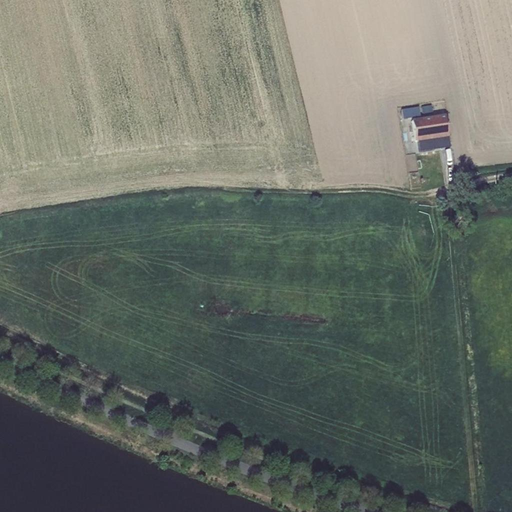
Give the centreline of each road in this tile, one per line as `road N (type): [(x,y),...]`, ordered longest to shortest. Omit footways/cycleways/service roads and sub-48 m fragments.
road 1 (unclassified): [(0,360),(192,448),(365,511)]
road 2 (track): [(476,511),(448,209),(454,194)]
